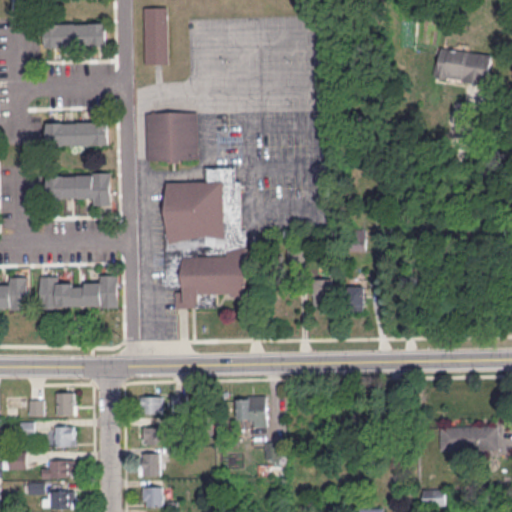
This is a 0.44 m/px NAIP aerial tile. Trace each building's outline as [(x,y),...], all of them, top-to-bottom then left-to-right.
[(168,6),(145,7),(146,63),(169,62),(168,6)] [(44,23),(45,45),(107,44),(107,22),(44,23)] [(488,85),(492,53),(438,45),(434,76),(488,85)] [(147,159),(199,159),(199,111),(147,111),(147,159)] [(111,144),(111,121),(48,121),(48,144),(111,144)] [(167,181),(167,285),(176,285),(176,306),(218,305),(218,295),(245,294),(245,180),(236,180),(236,166),(206,166),(206,181),(167,181)] [(112,204),(112,171),(48,172),(48,197),(92,196),(92,204),(112,204)] [(348,230),(348,250),(366,250),(366,230),(348,230)] [(42,306),(119,305),(119,273),(101,273),(101,283),(60,283),(60,275),(42,275),(42,306)] [(0,308),(30,308),(29,276),(10,276),(10,285),(0,284),(0,308)] [(332,309),(332,277),(314,277),(314,309),(332,309)] [(366,285),(349,285),(349,309),(366,309),(366,285)] [(58,413),(75,413),(75,391),(58,391),(58,413)] [(143,412),(163,412),(163,395),(143,395),(143,412)] [(267,395),(238,395),(238,425),(267,425),(267,395)] [(30,413),(45,413),(45,398),(30,398),(30,413)] [(34,434),(34,421),(22,421),(22,434),(34,434)] [(77,445),(77,425),(56,425),(56,445),(77,445)] [(501,449),(501,425),(442,425),(442,449),(501,449)] [(167,426),(144,426),(144,443),(167,443),(167,426)] [(6,467),(27,467),(27,451),(6,451),(6,467)] [(161,474),(161,452),(141,452),(141,470),(143,470),(143,474),(161,474)] [(53,459),(53,467),(44,467),(44,477),(76,477),(76,459),(53,459)] [(163,505),(163,484),(144,484),(144,505),(163,505)] [(77,507),(77,490),(47,490),(47,507),(77,507)]
